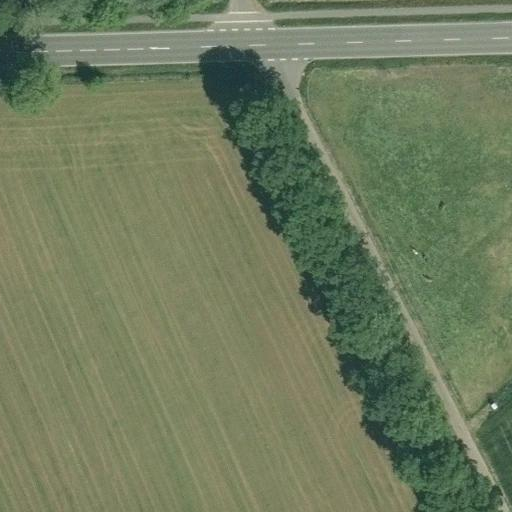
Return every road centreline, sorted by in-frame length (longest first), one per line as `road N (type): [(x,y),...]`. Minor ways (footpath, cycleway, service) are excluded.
road 1 (unclassified): [(257,47),(492,511)]
road 2 (secondary): [(257,47),(0,53)]
road 3 (secondary): [(511,38),(257,47)]
